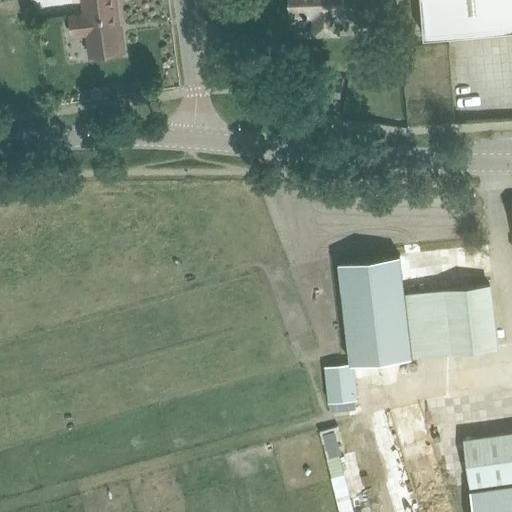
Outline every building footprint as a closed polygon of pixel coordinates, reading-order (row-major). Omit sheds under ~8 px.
[(121,33),(116,0),(87,0),(88,1),(84,1),(85,13),(71,15),(74,35),(88,33),(91,55),(124,51),(122,33),(121,33)] [(353,0),(292,0),(293,15),(304,14),(304,17),(309,17),(308,14),(316,14),(317,32),(337,31),(336,13),(354,13),(353,0)] [(511,0),(421,0),(425,36),(511,28),(511,0)] [(32,6),(23,7),(24,17),(34,16),(32,6)] [(341,96),(343,81),(316,77),(314,93),(341,96)] [(491,332),(485,284),(404,294),(400,255),(339,262),(352,363),(355,362),(498,346),(496,332),(491,332)] [(325,366),(329,401),(359,398),(355,362),(352,363),(325,366)] [(324,454),(341,452),(337,424),(320,427),(324,454)] [(511,430),(464,437),(470,485),(511,478),(511,430)] [(353,511),(339,453),(327,456),(341,511),(353,511)] [(511,511),(511,482),(471,488),(474,511),(511,511)]
